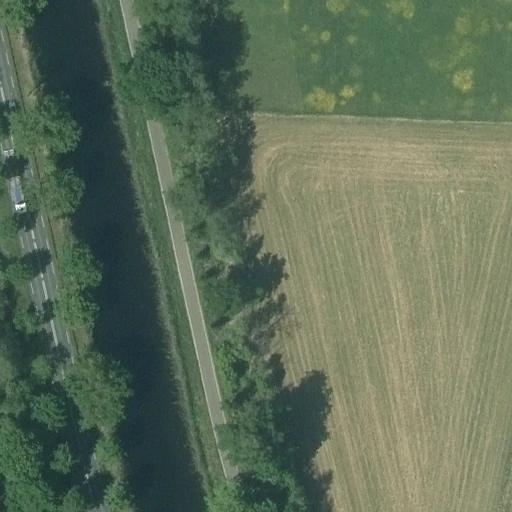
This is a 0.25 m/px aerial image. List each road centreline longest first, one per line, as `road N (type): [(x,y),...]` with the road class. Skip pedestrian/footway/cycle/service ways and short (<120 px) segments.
road 1 (unclassified): [(123,0),(207,395),(242,511)]
road 2 (primary): [(87,511),(0,109)]
